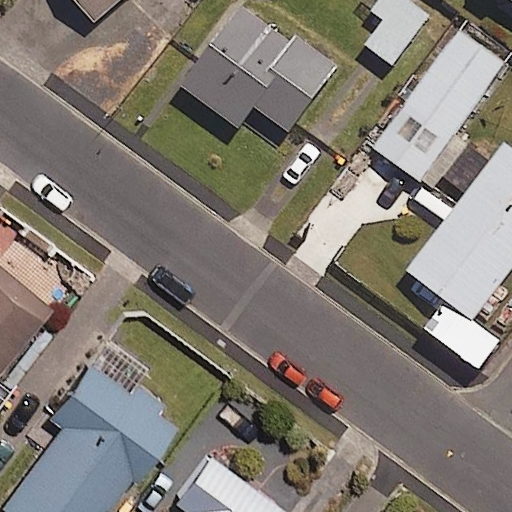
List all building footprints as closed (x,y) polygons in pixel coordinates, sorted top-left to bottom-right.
[(115,0),(83,0),(97,16),(115,0)] [(298,29),(293,36),(244,0),(241,0),(184,79),(241,121),(257,100),(291,125),(340,60),(298,29)] [(367,0),(387,16),(368,41),(392,61),(431,12),(416,0),(367,0)] [(437,187),(447,174),(464,186),(487,154),(455,131),(507,58),(461,25),(376,143),(437,187)] [(511,265),(511,143),(506,139),(412,265),(450,293),(428,323),(481,363),(501,336),(474,316),(511,265)] [(0,356),(47,299),(0,259),(0,397),(10,385),(0,376),(0,356)] [(93,511),(171,414),(89,349),(26,429),(41,440),(0,491),(0,492),(24,511),(93,511)] [(273,511),(282,500),(208,444),(173,491),(182,498),(172,511),(162,505),(156,511),(273,511)]
